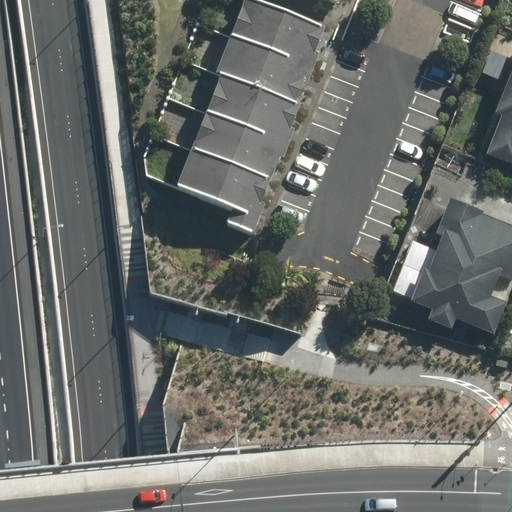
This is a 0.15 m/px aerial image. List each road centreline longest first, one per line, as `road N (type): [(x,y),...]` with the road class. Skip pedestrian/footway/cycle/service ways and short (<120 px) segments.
road 1 (secondary): [(511,493),(392,490),(105,511)]
road 2 (residential): [(322,256),(420,0)]
